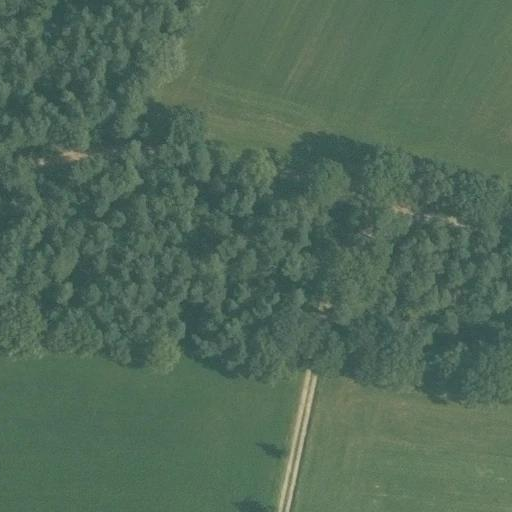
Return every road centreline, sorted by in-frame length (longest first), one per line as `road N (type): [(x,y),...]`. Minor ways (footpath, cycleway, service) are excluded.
road 1 (track): [(281,511),(332,276),(355,242),(384,222),(418,217),(511,234)]
road 2 (track): [(0,179),(193,153),(297,173),(418,217)]
